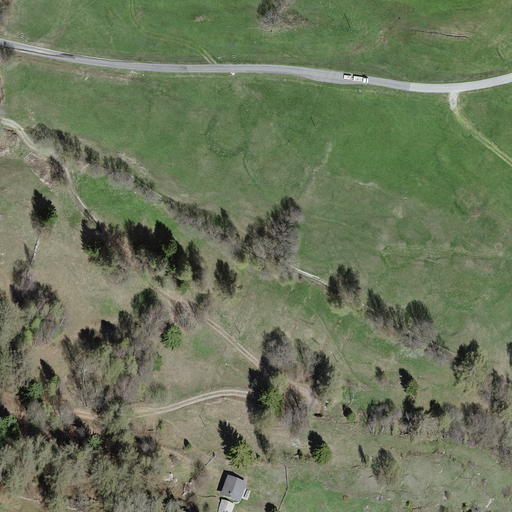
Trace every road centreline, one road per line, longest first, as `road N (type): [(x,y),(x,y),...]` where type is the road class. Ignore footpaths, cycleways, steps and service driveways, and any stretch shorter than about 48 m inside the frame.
road 1 (track): [(16,129),(32,149),(57,158),(78,204),(157,285),(311,394),(309,404),(297,405),(230,391),(158,415)]
road 2 (track): [(215,70),(190,44),(142,30),(130,0)]
